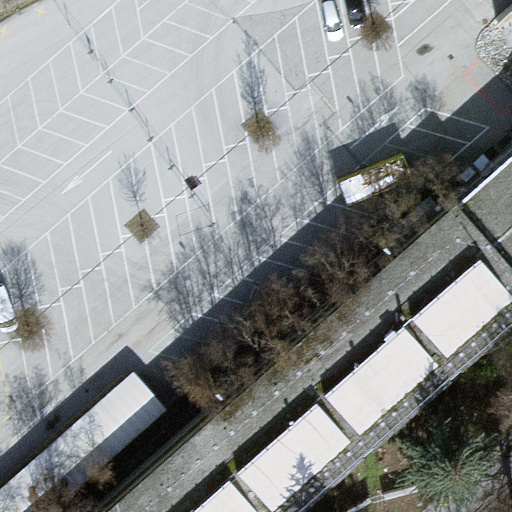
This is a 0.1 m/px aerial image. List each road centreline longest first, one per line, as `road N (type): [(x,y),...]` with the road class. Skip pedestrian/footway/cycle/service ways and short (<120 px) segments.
road 1 (unknown): [(0,65),(79,0),(290,0),(0,251)]
road 2 (unknown): [(0,457),(502,0)]
